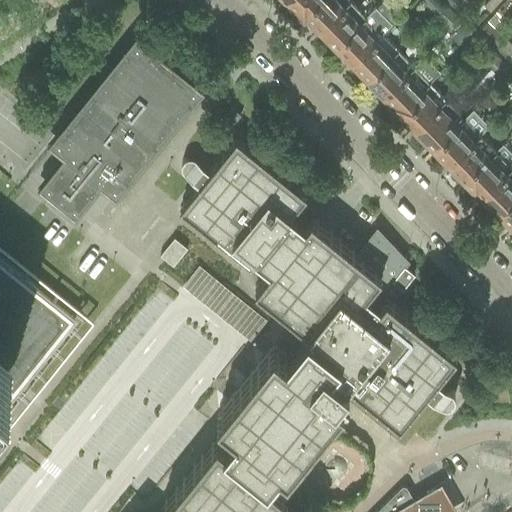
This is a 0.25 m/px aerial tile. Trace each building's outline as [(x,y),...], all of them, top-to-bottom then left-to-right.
[(286,0),(301,15),(316,0),(286,0)] [(312,23),(319,30),(348,0),(316,0),(301,15),(308,22),(312,23)] [(333,45),(335,46),(365,16),(348,0),(319,30),(325,36),(326,40),(329,44),(333,45)] [(439,0),(421,0),(433,11),(435,9),(440,3),(441,2),(439,0)] [(465,0),(449,0),(448,2),(450,3),(459,12),(468,3),(465,0)] [(489,0),(484,7),(489,12),(499,0),(489,0)] [(435,9),(433,11),(448,25),(457,16),(441,2),(440,3),(435,9)] [(344,56),(350,62),(380,33),(391,22),(375,6),(365,16),(335,46),(336,47),(337,51),(340,54),(344,56)] [(504,35),(486,20),(477,31),(494,46),(495,45),(504,35)] [(464,24),(454,34),(465,44),(474,34),(464,24)] [(365,77),(366,78),(396,49),(380,33),(350,62),(357,68),(358,73),(361,76),(365,77)] [(494,46),(505,57),(511,50),(511,43),(504,35),(495,45),(494,46)] [(65,151),(38,184),(75,213),(101,180),(114,190),(197,87),(137,39),(54,143),(65,151)] [(375,88),(383,95),(413,66),(396,49),(366,78),(367,79),(368,84),(371,87),(375,88)] [(493,52),(489,57),(503,69),(506,65),(493,52)] [(413,66),(383,95),(388,101),(389,105),(393,108),(396,109),(399,112),(429,82),(440,71),(424,55),(413,66)] [(503,69),(489,57),(482,63),(495,76),(503,69)] [(454,73),(446,81),(454,89),(462,81),(454,73)] [(407,120),(415,128),(445,98),(429,82),(399,112),(400,116),(403,119),(407,120)] [(431,145),(433,147),(457,122),(456,121),(455,120),(461,114),(445,98),(415,128),(420,134),(421,138),(424,141),(429,142),(431,145)] [(239,116),(229,108),(217,122),(228,130),(239,116)] [(447,133),(433,147),(434,148),(435,152),(438,155),(442,156),(449,163),(479,133),(488,124),(473,108),(463,118),(458,123),(457,122),(447,133)] [(499,118),(490,127),(495,132),(504,124),(499,118)] [(463,178),(465,179),(495,150),(479,133),(449,163),(455,169),(456,174),(459,177),(463,178)] [(414,273),(405,265),(408,261),(385,242),(385,241),(385,239),(385,238),(384,237),(383,236),(383,235),(382,234),(380,233),(379,233),(378,233),(375,233),(374,234),(373,235),(372,236),(371,236),(371,237),(370,239),(370,240),(370,241),(370,242),(371,243),(361,256),(311,216),(305,224),(291,212),(306,194),(236,137),(209,170),(195,158),(193,157),(191,156),(190,156),(188,157),(186,157),(185,158),(184,159),(183,160),(182,162),(181,163),(181,165),(181,166),(181,167),(182,169),(182,170),(183,171),(184,173),(198,184),(179,207),(249,264),(255,257),(269,268),(254,286),(306,329),(286,353),(273,343),(217,413),(235,428),(224,442),(217,436),(160,506),(166,511),(138,511),(137,511),(136,511),(271,511),(287,493),(268,478),(280,464),(287,470),(324,424),(341,422),(344,419),(343,401),(343,400),(336,394),(347,380),(399,422),(426,390),(440,401),(442,402),(444,403),(446,403),(447,403),(449,402),(450,401),(451,401),(452,400),(453,399),(454,397),(454,396),(454,394),(454,393),(454,392),(454,390),(453,389),(451,387),(437,375),(456,352),(392,300),(414,273)] [(474,189),(481,196),(511,165),(511,152),(502,142),(495,150),(465,179),(466,181),(467,185),(470,188),(474,189)] [(495,211),(497,212),(511,196),(511,165),(481,196),(487,202),(488,206),(491,210),(495,211)] [(506,222),(511,227),(511,196),(497,212),(498,213),(499,217),(502,220),(506,222)] [(174,237),(159,254),(172,265),(173,265),(187,247),(174,237)] [(0,420),(5,415),(0,410),(0,403),(17,383),(15,381),(27,366),(68,316),(0,260),(0,420)] [(226,317),(242,297),(199,263),(183,283),(226,317)] [(458,511),(441,482),(388,511),(458,511)] [(373,511),(409,511),(410,511),(414,499),(406,486),(405,485),(404,485),(402,484),(401,485),(400,487),(373,511)]
